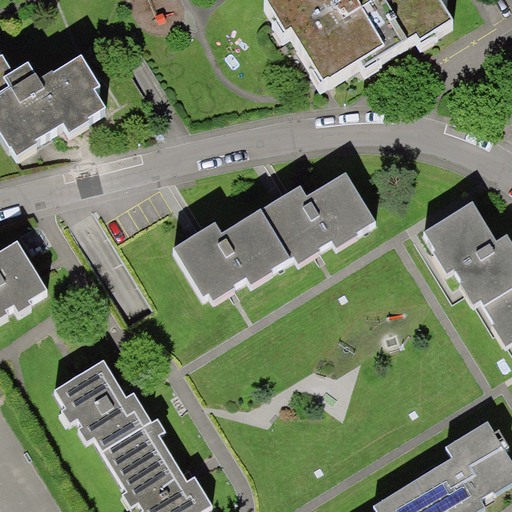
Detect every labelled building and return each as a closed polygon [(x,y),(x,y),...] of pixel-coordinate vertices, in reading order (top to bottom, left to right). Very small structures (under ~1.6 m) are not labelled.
[(312,0),(289,0),(257,19),(279,55),(288,50),(320,99),(404,57),(413,68),(462,35),(449,13),(441,0),(401,0),(367,20),(359,5),(327,24),(312,0)] [(0,72),(0,170),(1,172),(62,137),(69,149),(116,122),(81,62),(33,90),(25,77),(8,87),(0,72)] [(216,227),(174,253),(204,301),(208,299),(212,305),(235,292),(233,289),(245,282),(251,291),(273,277),(272,274),(292,262),(297,270),(320,256),(319,254),(331,247),(336,255),(359,241),(357,237),(375,226),(347,179),(309,202),(302,191),(223,239),(216,227)] [(462,214),(424,236),(448,276),(455,273),(462,285),(459,287),(473,309),(482,304),(496,328),(494,329),(507,350),(511,347),(511,244),(508,238),(497,244),(474,207),(462,214)] [(0,323),(8,318),(6,315),(14,310),(19,318),(32,309),(29,305),(47,294),(18,246),(0,257),(0,323)] [(102,362),(53,391),(65,410),(61,412),(69,426),(76,421),(81,429),(77,431),(85,444),(92,440),(125,494),(121,496),(129,509),(137,505),(141,511),(205,511),(211,509),(192,479),(187,482),(159,437),(163,434),(156,422),(152,424),(134,395),(125,400),(102,362)] [(511,484),(511,468),(486,427),(448,450),(454,461),(375,509),(376,511),(479,511),(485,509),(481,503),(511,484)]
